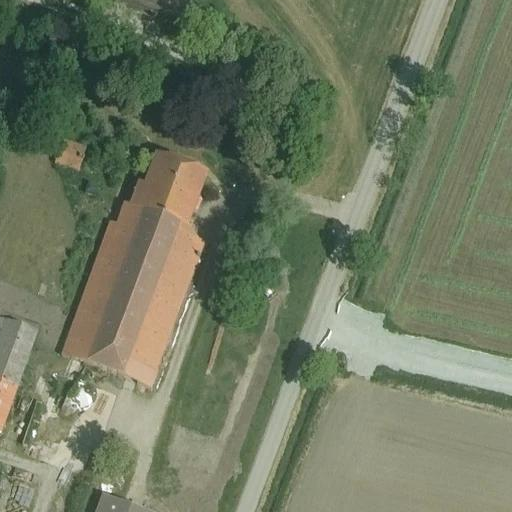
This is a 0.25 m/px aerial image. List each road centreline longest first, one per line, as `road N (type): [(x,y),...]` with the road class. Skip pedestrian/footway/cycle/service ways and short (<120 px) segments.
road 1 (tertiary): [(437,0),(246,511)]
road 2 (track): [(511,380),(312,334)]
